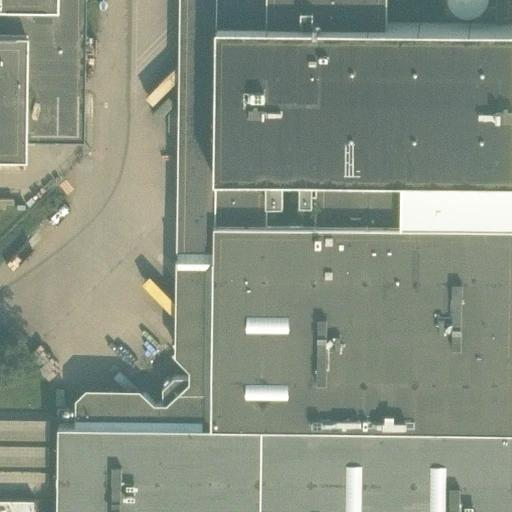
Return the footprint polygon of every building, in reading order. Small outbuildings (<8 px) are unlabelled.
[(83,135),(83,80),(84,0),(0,0),(0,152),(23,152),(24,141),(22,141),(22,135),(83,135)] [(144,390),(141,387),(87,386),(76,396),(76,400),(76,423),(59,423),(57,511),(511,511),(511,22),(387,21),(387,0),(179,0),(175,353),(179,356),(190,367),(190,374),(175,374),(163,386),(163,401),(155,401),(144,390)] [(496,0),(496,15),(508,15),(508,0),(496,0)] [(0,198),(0,206),(4,207),(4,203),(12,203),(12,199),(0,198)] [(0,484),(50,485),(51,418),(0,417),(0,484)] [(0,511),(34,511),(34,498),(0,497),(0,511)]
